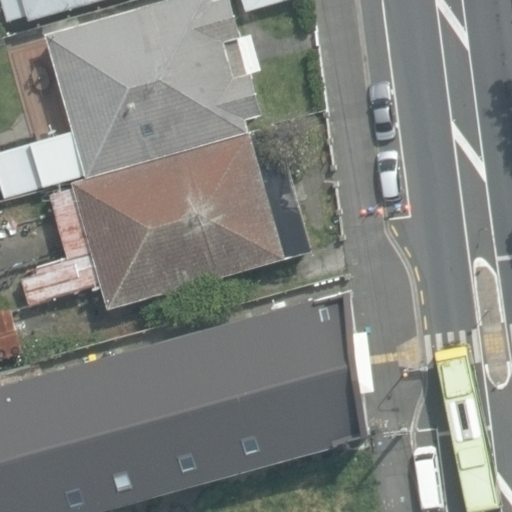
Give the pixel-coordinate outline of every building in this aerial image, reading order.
[(0,167),(8,198),(75,180),(253,132),(250,120),(266,116),(235,0),(171,0),(50,33),(77,130),(53,136),(48,119),(30,124),(35,142),(0,151),(0,167)] [(4,0),(10,21),(29,15),(31,21),(102,0),(4,0)] [(243,0),(247,11),(283,0),(243,0)] [(253,132),(75,180),(77,187),(54,194),(72,258),(26,270),(35,303),(105,285),(111,309),(319,253),(284,124),(253,132)] [(0,511),(93,511),(374,437),(363,391),(378,388),(373,332),(358,335),(357,286),(0,386),(0,511)] [(0,360),(25,354),(10,309),(0,311),(0,360)]
